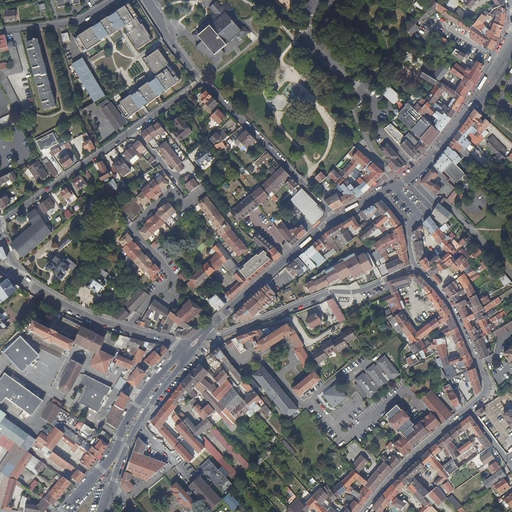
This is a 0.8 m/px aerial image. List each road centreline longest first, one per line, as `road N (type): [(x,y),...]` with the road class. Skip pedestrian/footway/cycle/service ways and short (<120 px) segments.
road 1 (residential): [(144,0),(183,61),(335,218)]
road 2 (residential): [(125,330),(172,275),(132,229),(171,192),(183,208),(200,195)]
road 3 (residential): [(203,334),(219,337),(327,293),(417,268)]
road 4 (residential): [(418,172),(380,131),(366,97),(312,40),(309,18),(319,0)]
road 5 (secondary): [(189,351),(129,415),(112,455),(63,511)]
road 6 (secondary): [(335,218),(203,334)]
road 7 (residential): [(417,268),(449,303),(482,369),(487,387),(467,409)]
road 8 (residential): [(0,222),(133,128)]
road 9 (secondary): [(511,40),(418,172)]
road 10 (secondary): [(111,487),(127,446),(189,351)]
road 11 (unclassified): [(467,409),(364,511)]
road 12 (residential): [(14,274),(61,305),(125,330)]
